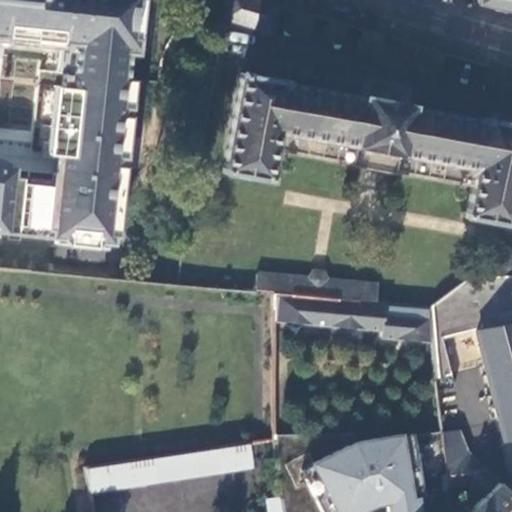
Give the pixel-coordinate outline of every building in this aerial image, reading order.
[(0,0),(0,37),(6,38),(6,35),(67,41),(55,156),(57,156),(55,174),(53,174),(53,182),(14,178),(15,170),(2,169),(2,165),(0,164),(0,233),(57,240),(58,232),(107,236),(106,245),(113,245),(114,237),(118,238),(125,168),(117,168),(123,109),(131,109),(134,82),(126,81),(129,55),(136,55),(138,40),(131,39),(134,0),(139,0),(142,0),(0,0)] [(229,0),(226,20),(274,34),(283,6),(260,0),(229,0)] [(511,0),(477,0),(477,1),(482,6),(511,14),(511,0)] [(508,221),(511,197),(511,123),(484,119),(483,122),(409,108),(410,106),(360,96),(360,99),(285,84),(285,82),(241,74),(222,174),(270,182),(271,177),(268,176),(273,150),(347,164),(346,166),(396,175),(396,173),(471,187),(466,213),(463,213),(462,217),(509,226),(510,222),(508,221)] [(274,294),(376,303),(378,286),(323,281),(324,272),(312,271),(312,276),(309,279),(255,274),(253,292),(274,294)] [(511,294),(498,298),(496,287),(489,282),(478,284),(474,292),(477,303),(470,305),(511,474),(511,294)] [(429,308),(376,303),(274,294),(274,321),(381,331),(380,338),(432,342),(429,308)] [(446,488),(444,472),(441,433),(440,431),(354,446),(352,434),(273,435),(273,439),(278,487),(280,499),(282,511),(348,511),(371,501),(385,498),(387,511),(417,511),(414,493),(446,488)] [(511,511),(511,496),(467,453),(458,431),(441,433),(444,472),(472,470),(473,484),(483,496),(466,511),(457,511),(457,510),(455,510),(455,504),(448,505),(448,511),(511,511)] [(86,468),(89,493),(254,468),(250,443),(86,468)] [(282,511),(280,499),(268,500),(269,511),(282,511)]
